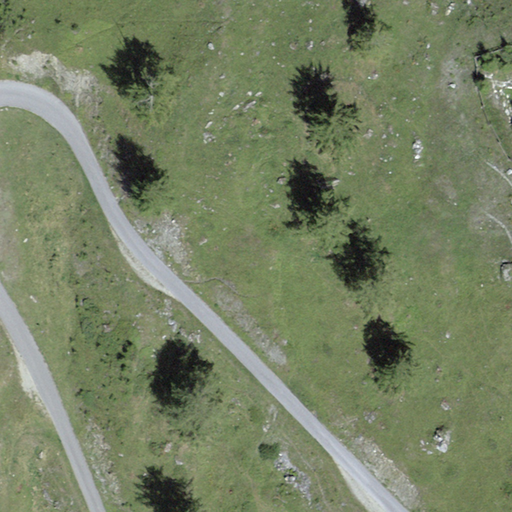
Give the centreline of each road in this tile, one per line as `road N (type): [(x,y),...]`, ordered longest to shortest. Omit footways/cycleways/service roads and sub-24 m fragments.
road 1 (unclassified): [(0,93),(32,97),(61,117),(138,246),(399,511)]
road 2 (unclassified): [(97,511),(51,395),(0,298)]
